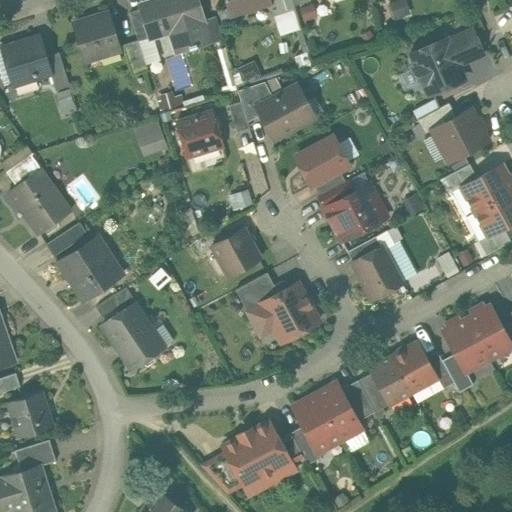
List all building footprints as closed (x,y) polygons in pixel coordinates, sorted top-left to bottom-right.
[(196,0),(153,0),(140,4),(142,8),(151,37),(176,29),(182,49),(190,46),(190,48),(197,46),(196,44),(209,40),(196,0)] [(270,0),(225,0),(231,16),(271,4),(270,0)] [(387,0),(394,18),(412,11),(407,0),(387,0)] [(142,8),(130,12),(138,39),(139,40),(151,37),(142,8)] [(109,14),(74,24),(84,58),(102,53),(101,49),(116,45),(117,48),(119,48),(109,14)] [(472,29),(447,40),(457,64),(483,53),(472,29)] [(40,35),(2,47),(12,83),(35,76),(36,78),(51,74),(51,73),(46,56),(40,35)] [(445,38),(413,52),(418,65),(414,66),(421,83),(425,81),(430,92),(463,78),(457,64),(447,40),(445,38)] [(138,39),(123,44),(132,74),(148,70),(139,40),(138,39)] [(59,52),(46,56),(51,73),(51,74),(56,90),(70,86),(59,52)] [(254,57),(237,64),(242,77),(259,70),(254,57)] [(264,80),(237,89),(241,100),(248,121),(260,114),(255,105),(273,96),(264,80)] [(273,96),(255,105),(260,114),(270,133),(277,130),(280,135),(310,119),(302,103),(307,100),(297,83),(273,96)] [(435,97),(413,109),(417,118),(439,106),(435,97)] [(241,100),(229,104),(237,131),(250,127),(248,121),(241,100)] [(439,106),(417,118),(425,132),(432,128),(456,115),(449,101),(439,106)] [(456,115),(432,128),(449,160),(488,139),(471,107),(456,115)] [(212,109),(176,120),(187,156),(223,145),(212,109)] [(133,126),(143,154),(167,145),(157,117),(133,126)] [(333,135),(296,156),(312,185),(340,170),(349,165),(333,135)] [(31,154),(7,171),(17,186),(41,168),(31,154)] [(469,163),(444,176),(452,191),(462,185),(477,177),(469,163)] [(477,177),(462,185),(475,210),(511,189),(511,176),(507,174),(501,164),(477,177)] [(71,210),(41,168),(17,186),(9,191),(39,233),(71,210)] [(340,170),(313,184),(319,194),(346,180),(340,170)] [(319,194),(318,195),(324,207),(355,190),(349,178),(346,180),(319,194)] [(355,190),(324,207),(342,240),(387,216),(369,182),(355,190)] [(236,207),(252,200),(246,186),(230,193),(236,207)] [(511,189),(475,210),(488,234),(503,226),(511,220),(511,189)] [(488,234),(478,239),(486,254),(510,240),(503,226),(488,234)] [(72,227),(46,243),(54,255),(79,239),(72,227)] [(244,228),(212,245),(228,275),(260,257),(244,228)] [(98,234),(58,260),(83,300),(124,274),(98,234)] [(376,235),(347,251),(353,261),(382,246),(376,235)] [(382,246),(353,261),(373,297),(403,281),(384,245),(382,246)] [(449,249),(437,254),(445,274),(457,269),(449,249)] [(268,271),(236,288),(248,311),(262,303),(261,302),(287,288),(282,280),(274,284),(268,271)] [(287,288),(261,302),(262,303),(274,327),(276,326),(284,339),(319,320),(298,282),(287,288)] [(126,287),(96,307),(103,316),(133,296),(126,287)] [(484,302),(470,310),(472,313),(466,316),(489,358),(511,346),(511,343),(503,327),(490,303),(486,306),(484,302)] [(135,303),(102,324),(132,369),(143,361),(147,364),(153,360),(153,355),(162,349),(148,327),(150,325),(135,303)] [(466,316),(461,319),(459,316),(445,323),(447,327),(443,329),(455,352),(465,371),(466,371),(489,358),(466,316)] [(0,321),(0,363),(13,359),(0,321)] [(511,321),(503,327),(511,343),(511,321)] [(418,341),(392,355),(412,391),(438,377),(426,356),(418,341)] [(442,360),(437,350),(426,356),(438,377),(444,388),(454,382),(442,360)] [(465,371),(455,352),(442,360),(454,382),(459,391),(473,384),(466,371),(465,371)] [(392,355),(369,367),(372,372),(389,404),(412,391),(392,355)] [(16,372),(0,377),(0,392),(20,385),(16,372)] [(372,372),(358,379),(375,411),(389,404),(372,372)] [(358,379),(341,388),(358,420),(375,411),(358,379)] [(337,381),(317,392),(342,438),(362,427),(358,420),(341,388),(337,381)] [(42,391),(7,402),(18,436),(53,425),(42,391)] [(317,392),(293,406),(303,425),(317,452),(318,451),(342,438),(317,392)] [(250,427),(239,433),(241,436),(223,445),(243,482),(247,490),(252,491),(292,469),(293,465),(291,461),(279,439),(269,420),(251,430),(250,427)] [(303,425),(291,432),(291,433),(292,433),(303,454),(308,463),(321,456),(318,451),(317,452),(303,425)] [(291,433),(279,439),(291,461),(303,454),(292,433),(291,433)] [(49,439),(15,450),(21,471),(41,465),(56,460),(49,439)] [(227,451),(204,464),(228,490),(243,482),(227,451)] [(21,471),(0,477),(0,511),(55,511),(41,465),(21,471)] [(189,511),(158,489),(140,511),(189,511)]
